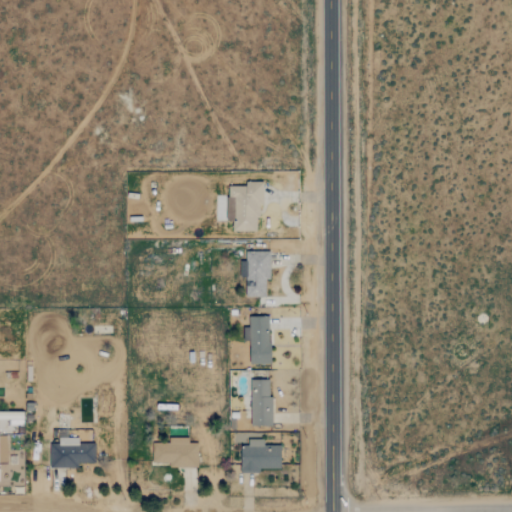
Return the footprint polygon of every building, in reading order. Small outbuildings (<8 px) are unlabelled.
[(260,232),(261,183),(245,182),(245,187),(228,186),(227,221),(233,221),(233,231),(260,232)] [(265,297),(265,280),(269,280),(270,252),(247,252),(247,262),(241,262),(240,277),(246,277),(246,297),(265,297)] [(269,365),(270,318),(249,317),(248,328),(243,328),(243,341),(250,341),(249,364),(269,365)] [(250,426),(270,427),(272,381),(251,380),(250,426)] [(49,468),(78,468),(78,463),(95,464),(95,444),(78,444),(78,439),(58,438),(58,444),(50,444),(49,468)] [(280,469),(281,445),(264,445),(264,440),(248,440),(247,449),(241,449),(241,473),(259,473),(259,469),(280,469)] [(198,443),(189,443),(189,441),(152,441),(152,463),(169,463),(169,468),(197,468),(198,443)]
